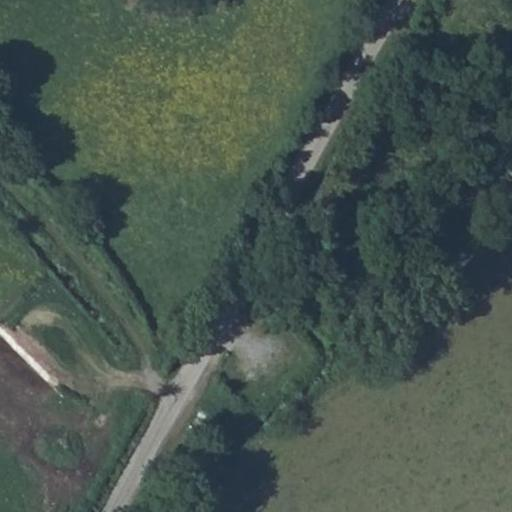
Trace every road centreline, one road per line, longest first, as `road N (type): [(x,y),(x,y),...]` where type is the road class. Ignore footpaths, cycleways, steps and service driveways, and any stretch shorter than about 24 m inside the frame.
road 1 (unclassified): [(116,511),(394,0)]
road 2 (track): [(0,178),(87,284),(170,413)]
